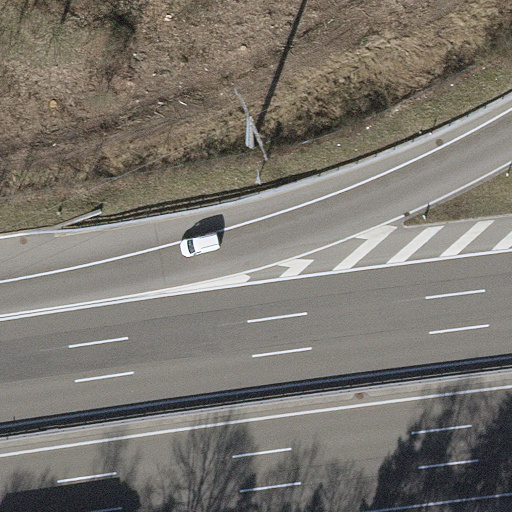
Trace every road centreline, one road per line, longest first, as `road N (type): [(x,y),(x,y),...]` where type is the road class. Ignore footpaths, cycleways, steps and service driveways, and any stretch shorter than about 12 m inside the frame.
road 1 (motorway): [(511,135),(376,202),(0,341)]
road 2 (track): [(0,178),(61,172),(342,71),(445,48),(480,0)]
road 3 (motorway): [(0,511),(511,441)]
road 4 (motorway): [(511,305),(0,374)]
